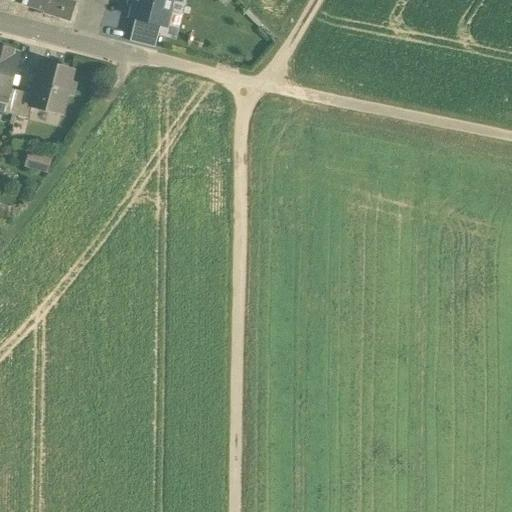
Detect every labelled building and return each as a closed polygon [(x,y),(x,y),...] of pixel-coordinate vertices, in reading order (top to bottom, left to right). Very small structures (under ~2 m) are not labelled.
[(17,0),(16,4),(44,12),(45,13),(48,0),(17,0)] [(73,5),(58,0),(48,0),(45,13),(44,12),(43,14),(68,22),(73,5)] [(130,0),(130,5),(134,6),(130,18),(135,19),(160,26),(165,27),(172,0),(170,0),(130,0)] [(160,26),(135,19),(129,42),(155,48),(160,26)] [(12,52),(0,49),(0,101),(5,103),(9,91),(18,56),(11,54),(12,52)] [(56,71),(41,67),(33,97),(31,107),(59,114),(70,73),(57,69),(56,71)] [(5,103),(3,113),(15,116),(21,94),(9,91),(5,103)] [(33,97),(21,94),(15,116),(28,119),(31,107),(33,97)]
